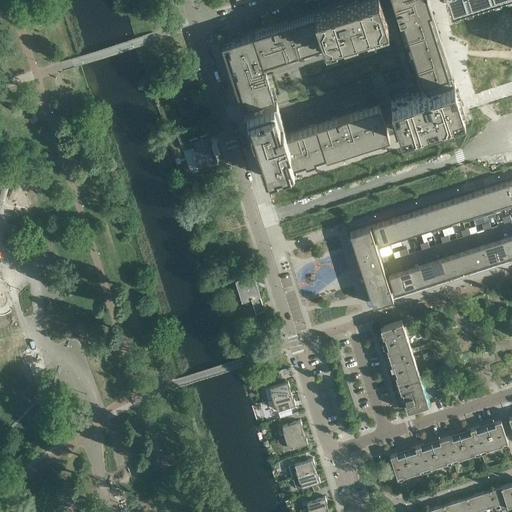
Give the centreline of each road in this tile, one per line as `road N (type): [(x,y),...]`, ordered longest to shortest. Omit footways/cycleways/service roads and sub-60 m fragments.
road 1 (residential): [(339,449),(325,438),(195,27)]
road 2 (residential): [(385,434),(511,393)]
road 3 (residential): [(440,0),(477,116)]
